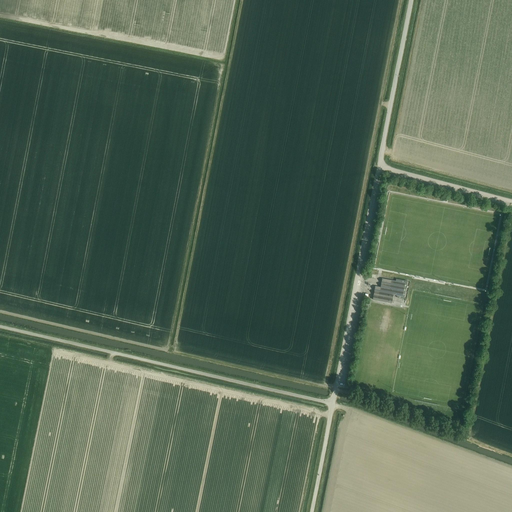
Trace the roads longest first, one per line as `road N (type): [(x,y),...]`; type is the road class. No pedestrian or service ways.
road 1 (unclassified): [(311,511),(378,166)]
road 2 (track): [(332,403),(0,326)]
road 3 (unclassified): [(378,166),(410,0)]
road 4 (unclassified): [(511,201),(378,166)]
